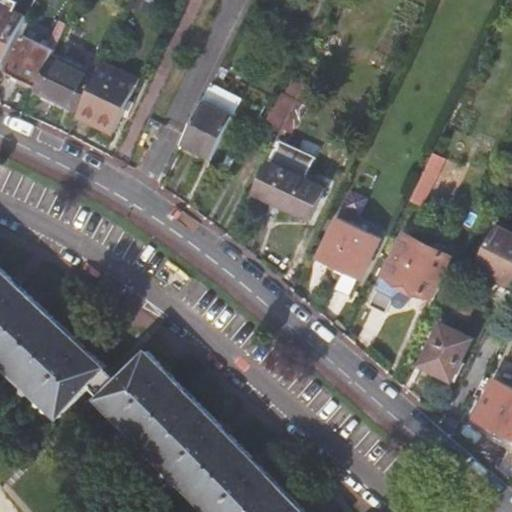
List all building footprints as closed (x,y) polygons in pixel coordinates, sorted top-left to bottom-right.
[(0,66),(25,18),(0,5),(0,66)] [(23,36),(4,74),(34,90),(51,56),(66,27),(60,24),(48,48),(23,36)] [(34,90),(79,113),(96,79),(51,56),(34,90)] [(114,134),(137,86),(101,68),(96,79),(79,113),(77,117),(114,134)] [(214,87),(183,148),(211,163),(241,102),(214,87)] [(304,105),(296,101),(282,130),(290,133),(304,105)] [(443,160),(432,155),(410,200),(422,206),(443,160)] [(285,172),(287,167),(274,162),(272,166),(270,165),(256,196),(309,221),(323,190),(285,172)] [(354,299),(381,240),(338,221),(320,259),(344,271),(336,289),(354,299)] [(511,233),(497,226),(476,269),(499,281),(511,286),(511,288),(511,291),(511,233)] [(431,300),(452,258),(405,234),(384,275),(431,300)] [(111,369),(0,264),(0,355),(64,416),(94,386),(111,369)] [(511,288),(511,286),(499,281),(497,285),(511,291),(511,288)] [(462,361),(472,340),(443,325),(422,366),(457,383),(467,363),(462,361)] [(305,511),(152,351),(123,380),(104,397),(213,511),(305,511)] [(104,397),(123,380),(111,369),(94,386),(104,397)] [(511,434),(511,379),(500,373),(479,418),(511,434)]
